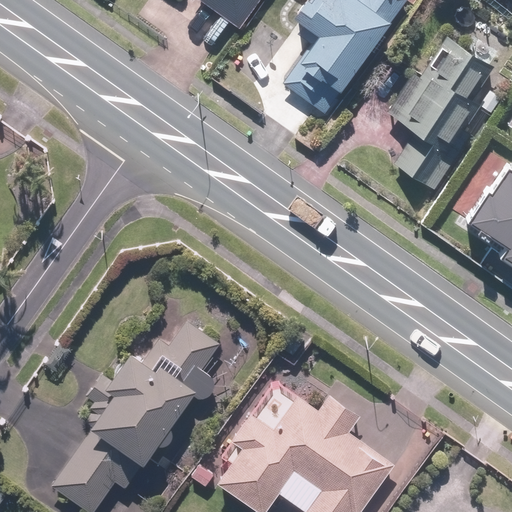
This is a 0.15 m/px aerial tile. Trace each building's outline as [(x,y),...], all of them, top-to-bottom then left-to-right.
[(209,0),(242,26),(262,0),(209,0)] [(310,0),(298,18),(317,31),(281,84),(328,116),(407,0),(310,0)] [(438,139),(451,147),(477,103),(470,99),(490,66),(472,56),(477,48),(451,32),(446,40),(435,33),(389,110),(416,126),(394,161),(416,175),(438,139)] [(511,162),(472,218),(511,245),(505,254),(511,258),(511,162)] [(151,461),(165,439),(169,442),(179,427),(175,424),(198,387),(211,396),(225,374),(207,362),(221,339),(191,320),(172,349),(159,341),(148,356),(134,347),(114,378),(103,371),(88,395),(107,407),(57,485),(97,511),(117,480),(127,486),(145,458),(151,461)] [(276,424),(251,406),(219,452),(232,460),(220,478),(266,511),(282,489),(306,506),(302,511),(354,511),(356,511),(357,511),(358,511),(393,464),(350,433),(363,415),(330,391),(320,405),(300,391),(276,424)]
